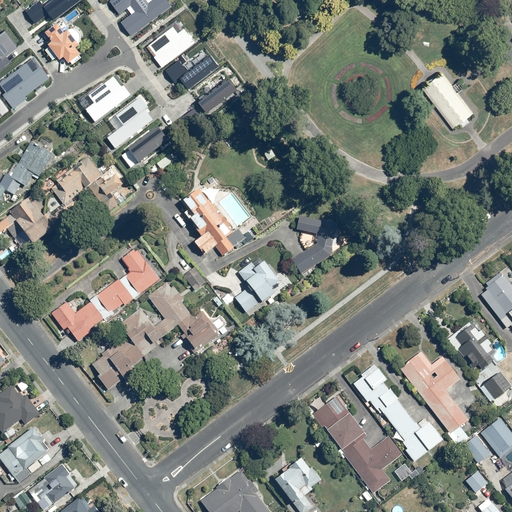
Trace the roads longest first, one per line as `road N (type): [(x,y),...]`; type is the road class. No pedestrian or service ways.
road 1 (residential): [(149,493),(511,215)]
road 2 (residential): [(0,302),(149,493)]
road 3 (residential): [(0,136),(124,49)]
